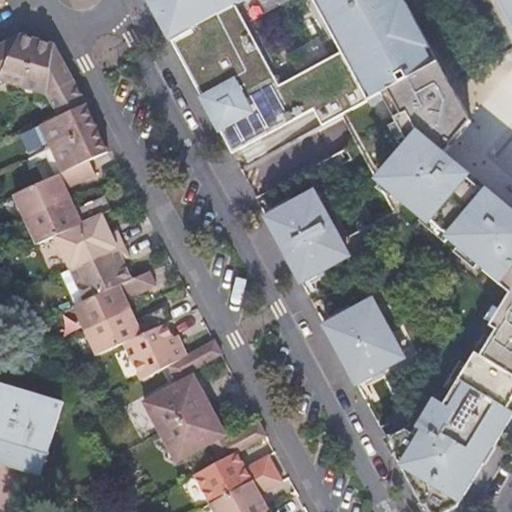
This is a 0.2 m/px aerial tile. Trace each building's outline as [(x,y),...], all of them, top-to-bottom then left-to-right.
[(0,0),(0,11),(7,7),(9,0),(0,0)] [(341,116),(439,63),(404,0),(148,0),(232,155),(313,111),(322,127),(341,116)] [(511,0),(500,0),(511,21),(511,0)] [(0,52),(0,85),(2,85),(26,92),(40,42),(26,39),(0,52)] [(60,121),(88,107),(55,46),(40,42),(26,92),(50,99),(60,121)] [(404,415),(380,427),(424,508),(426,507),(428,511),(448,511),(458,507),(511,417),(511,212),(443,155),(471,122),(454,91),(439,63),(341,116),(356,144),(376,179),(378,177),(504,283),(501,287),(511,295),(491,327),(496,330),(481,357),(476,353),(444,405),(434,398),(416,428),(417,428),(413,434),(407,430),(409,423),(404,415)] [(100,128),(88,107),(60,121),(47,127),(58,149),(98,129),(100,128)] [(48,154),(58,149),(47,127),(37,132),(48,154)] [(98,129),(58,149),(70,174),(91,164),(110,155),(98,129)] [(58,149),(48,154),(60,178),(70,174),(58,149)] [(91,164),(70,174),(60,178),(15,199),(26,224),(73,202),(68,193),(97,178),(91,164)] [(265,214),(301,281),(343,259),(308,192),(265,214)] [(38,249),(56,241),(103,218),(114,213),(107,199),(78,213),(73,202),(26,224),(38,249)] [(103,218),(56,241),(71,273),(125,247),(120,234),(112,237),(103,218)] [(125,247),(71,273),(86,306),(133,283),(125,265),(132,261),(125,247)] [(151,275),(133,283),(86,306),(74,312),(85,335),(132,313),(128,303),(158,290),(151,275)] [(325,321),(357,383),(380,371),(399,361),(367,300),(325,321)] [(132,313),(85,335),(97,360),(124,347),(168,326),(173,324),(167,310),(137,324),(132,313)] [(168,326),(124,347),(144,384),(171,370),(189,359),(183,344),(178,347),(168,326)] [(225,358),(217,344),(189,359),(171,370),(178,383),(194,374),(225,358)] [(404,415),(380,371),(357,383),(380,427),(404,415)] [(178,383),(181,388),(197,379),(194,374),(178,383)] [(160,437),(207,411),(198,393),(203,390),(197,379),(181,388),(144,409),(160,437)] [(0,468),(41,481),(64,406),(0,387),(0,468)] [(207,411),(160,437),(177,468),(214,447),(229,439),(222,425),(216,428),(207,411)] [(269,439),(262,427),(232,444),(217,453),(223,465),(239,456),(269,439)] [(214,447),(217,453),(232,444),(229,439),(214,447)] [(210,509),(277,472),(271,460),(249,473),(239,456),(223,465),(195,480),(210,509)] [(211,511),(269,511),(262,499),(285,486),(277,472),(210,509),(211,511)]
